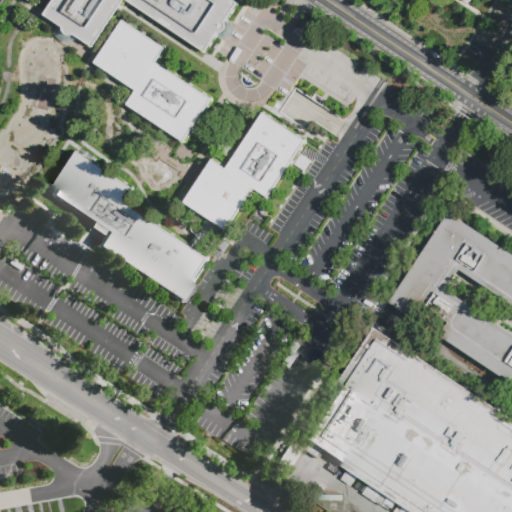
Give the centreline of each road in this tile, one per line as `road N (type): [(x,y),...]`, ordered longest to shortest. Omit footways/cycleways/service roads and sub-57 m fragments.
road 1 (tertiary): [(511,127),(320,0)]
road 2 (tertiary): [(153,442),(261,511)]
